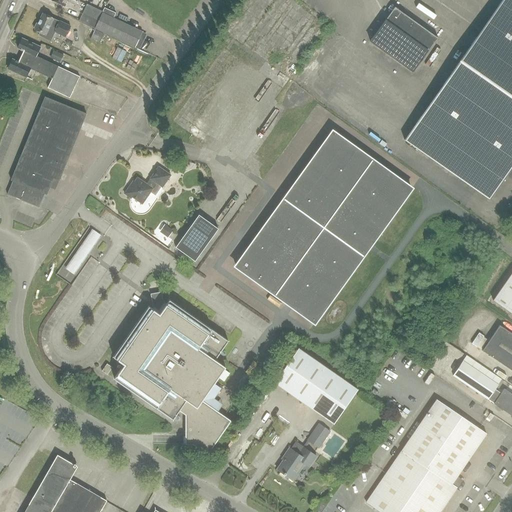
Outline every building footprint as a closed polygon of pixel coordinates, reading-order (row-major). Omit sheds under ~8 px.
[(490,199),(511,167),(511,0),(502,0),(405,140),(490,199)] [(98,21),(102,12),(87,5),(83,14),(98,21)] [(135,48),(142,32),(113,18),(115,14),(104,8),(102,12),(98,21),(95,29),(135,48)] [(412,73),(437,39),(393,8),(368,42),(412,73)] [(43,14),(35,31),(39,33),(38,36),(51,42),(55,33),(66,38),(71,27),(66,25),(54,19),(43,14)] [(81,17),(79,21),(95,29),(98,21),(83,14),(81,17)] [(98,43),(103,34),(94,29),(89,39),(98,43)] [(142,32),(135,48),(139,50),(147,35),(142,32)] [(34,63),(37,57),(41,48),(22,39),(18,49),(24,52),(21,57),(34,63)] [(60,63),(63,55),(54,50),(50,58),(60,63)] [(34,63),(21,57),(18,63),(13,60),(8,70),(27,78),(30,70),(52,80),(58,67),(37,57),(34,63)] [(58,67),(52,80),(48,89),(70,98),(80,77),(58,67)] [(8,194),(32,204),(39,207),(45,194),(47,195),(53,178),(59,180),(86,114),(45,97),(11,180),(13,181),(8,194)] [(411,189),(332,132),(236,267),(315,324),(411,189)] [(142,204),(153,189),(156,184),(163,188),(171,176),(159,167),(150,180),(151,180),(148,185),(137,178),(134,183),(133,182),(125,194),(131,198),(132,197),(142,204)] [(218,229),(198,215),(175,248),(194,261),(218,229)] [(159,232),(168,238),(173,231),(165,225),(159,232)] [(511,273),(493,301),(511,313),(511,273)] [(202,401),(219,376),(225,367),(215,360),(228,341),(169,300),(166,304),(162,301),(161,295),(152,296),(153,306),(154,307),(152,309),(149,306),(113,357),(124,365),(114,379),(173,420),(179,411),(185,415),(185,444),(193,444),(207,455),(231,421),(202,401)] [(482,351),(511,370),(511,333),(499,325),(482,351)] [(358,389),(299,348),(274,383),(334,424),(358,389)] [(453,376),(454,376),(488,400),(488,399),(494,403),(494,404),(511,416),(511,394),(504,389),(501,394),(495,390),(498,385),(463,361),(453,376)] [(107,375),(112,368),(107,364),(102,371),(107,375)] [(456,478),(486,433),(436,399),(366,503),(379,511),(439,511),(461,481),(456,478)] [(329,431),(317,422),(305,439),(317,448),(329,431)] [(309,467),(316,456),(303,447),(298,454),(290,448),(282,459),(283,460),(277,469),(293,480),(304,464),(309,467)] [(32,500),(24,511),(99,511),(106,502),(70,481),(77,468),(56,457),(53,462),(33,497),(32,500)] [(322,511),(327,505),(323,502),(315,511),(322,511)]
